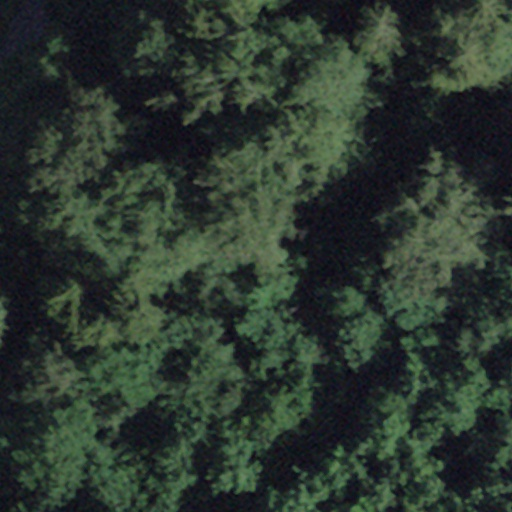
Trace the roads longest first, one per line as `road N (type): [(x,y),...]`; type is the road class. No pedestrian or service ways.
road 1 (track): [(259,511),(324,479),(511,200)]
road 2 (unclassified): [(80,0),(0,208)]
